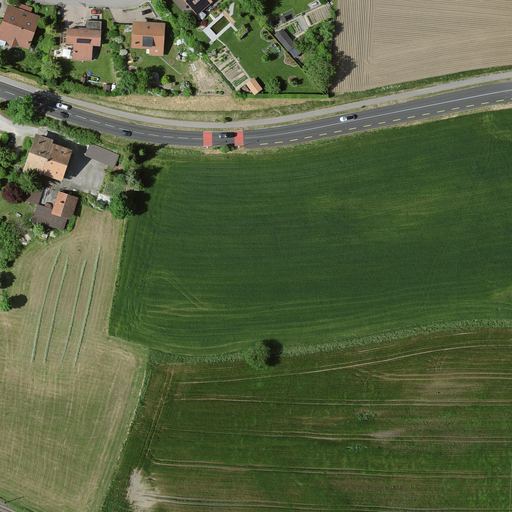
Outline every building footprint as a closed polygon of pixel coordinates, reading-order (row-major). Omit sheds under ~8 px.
[(213,0),(178,0),(174,3),(184,14),(190,9),(198,18),(214,4),(212,1),(213,0)] [(0,42),(30,52),(41,18),(9,7),(0,34),(0,42)] [(101,49),(102,25),(87,24),(86,30),(78,30),(78,32),(69,32),(68,47),(75,47),(74,62),(94,63),(94,49),(101,49)] [(165,59),(168,28),(136,25),(134,51),(151,53),(151,58),(165,59)] [(298,47),(283,32),(276,39),(292,54),(298,47)] [(255,84),(248,90),(257,101),(264,95),(255,84)] [(54,145),(55,142),(37,136),(24,174),(44,180),(45,176),(66,183),(77,152),(54,145)] [(107,151),(91,146),(87,157),(103,162),(107,151)] [(40,207),(46,189),(29,183),(23,201),(40,207)] [(79,199),(60,194),(55,212),(40,207),(35,223),(64,231),(67,221),(73,223),(79,199)]
